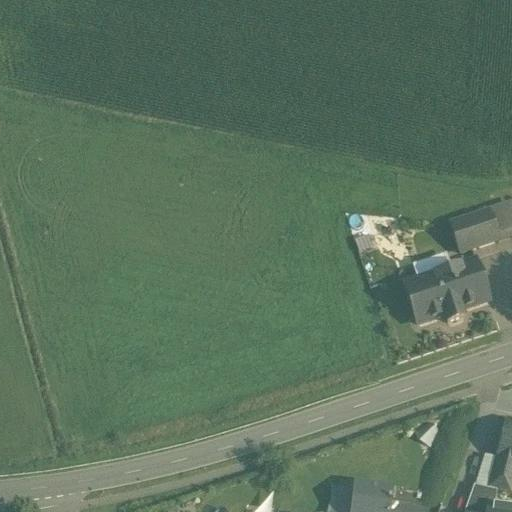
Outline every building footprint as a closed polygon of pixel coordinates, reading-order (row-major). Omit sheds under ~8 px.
[(511,202),(492,210),(500,236),(511,232),(511,202)] [(488,212),(450,225),(460,256),(498,243),(488,212)] [(411,267),(417,283),(451,271),(446,256),(411,267)] [(451,271),(417,283),(419,290),(413,291),(412,294),(416,305),(418,307),(424,305),(430,322),(444,317),(447,325),(462,320),(460,312),(488,302),(475,263),(451,271)] [(511,424),(505,423),(496,458),(511,462),(511,424)] [(511,486),(511,462),(496,458),(488,491),(496,493),(510,496),(511,486)] [(372,487),(353,485),(349,511),(389,511),(393,490),(372,487)] [(496,493),(488,491),(473,487),(464,511),(486,511),(487,507),(494,507),(496,493)]
